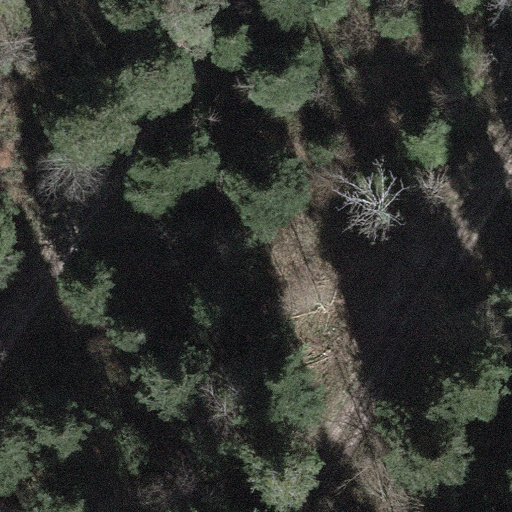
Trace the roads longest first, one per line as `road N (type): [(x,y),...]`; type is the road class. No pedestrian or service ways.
road 1 (track): [(293,511),(511,155)]
road 2 (track): [(227,0),(0,345)]
